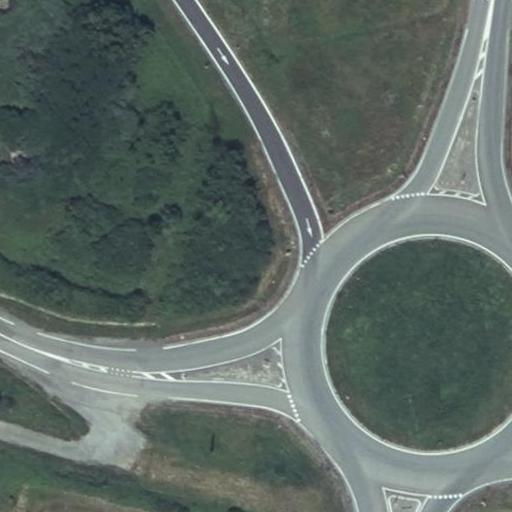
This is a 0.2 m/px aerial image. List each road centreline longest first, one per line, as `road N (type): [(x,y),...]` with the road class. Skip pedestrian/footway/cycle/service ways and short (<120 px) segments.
road 1 (trunk): [(185,0),(285,164),(313,236),(315,282)]
road 2 (residential): [(15,341),(116,421),(119,436),(112,453),(94,457),(0,429)]
road 3 (tertiary): [(75,367),(156,388),(215,390),(317,410)]
road 4 (primary): [(487,0),(465,79),(415,191),(390,220)]
road 5 (tertiary): [(302,315),(179,362),(75,367)]
road 6 (primary): [(511,228),(486,152),(496,0)]
road 7 (primary): [(334,434),(398,472),(473,470)]
road 8 (primary): [(511,242),(462,217),(390,220)]
